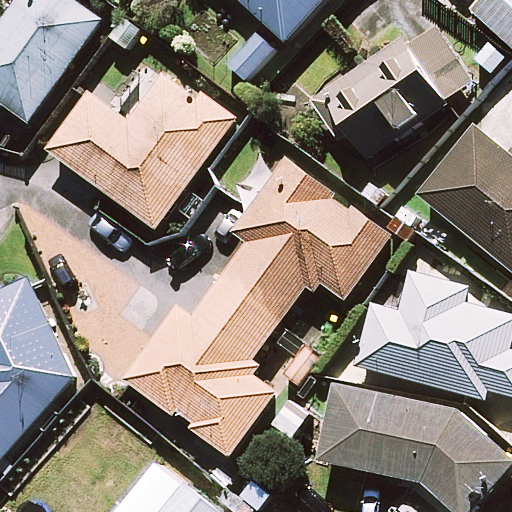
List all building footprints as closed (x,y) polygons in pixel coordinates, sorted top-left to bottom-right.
[(110,26),(73,0),(29,0),(5,34),(0,30),(0,120),(9,107),(37,127),(110,26)] [(241,0),(291,46),(333,0),(241,0)] [(511,0),(493,0),(478,16),(511,46),(511,0)] [(480,87),(435,23),(318,106),(362,170),(480,87)] [(279,53),(260,34),(231,64),(251,83),(279,53)] [(238,129),(155,69),(125,110),(101,92),(55,154),(161,233),(238,129)] [(511,158),(482,134),(427,201),(511,270),(511,158)] [(394,243),(339,203),(344,196),(296,161),(241,235),(254,245),(226,283),(200,319),(187,309),(134,383),(237,458),(281,397),(251,375),(319,281),(350,304),(394,243)] [(491,405),(494,394),(511,398),(511,321),(474,312),(480,286),(418,272),(409,312),(382,306),(374,338),(366,374),(491,405)] [(10,297),(3,282),(0,283),(0,477),(88,380),(37,282),(10,297)] [(479,511),(511,478),(511,456),(471,418),(345,388),(327,464),(431,489),(455,511),(479,511)] [(165,511),(159,511),(116,475),(85,511),(227,511),(191,481),(165,511)]
